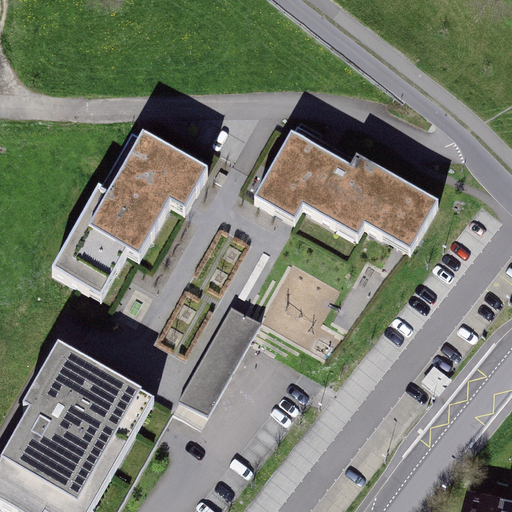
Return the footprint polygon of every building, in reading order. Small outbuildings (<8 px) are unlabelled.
[(412,260),(440,210),(297,132),(255,207),(298,230),(306,215),(361,245),(366,235),(412,260)] [(181,224),(206,180),(132,140),(54,278),(101,304),(135,243),(152,252),(171,218),(181,224)] [(250,245),(174,399),(212,418),(262,318),(239,306),(265,253),(250,245)] [(0,505),(12,511),(95,511),(154,407),(67,358),(0,476),(0,505)] [(511,511),(511,509),(462,499),(458,511),(511,511)]
